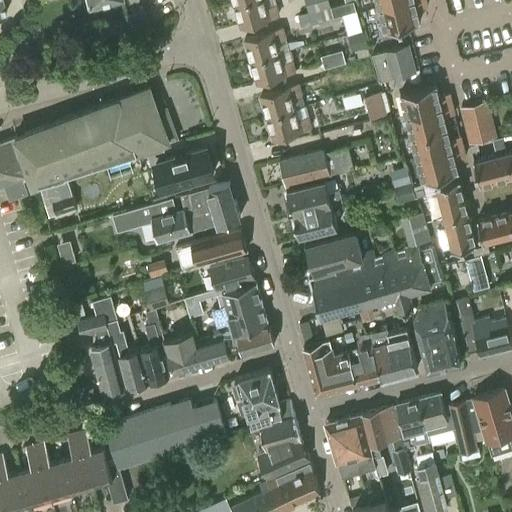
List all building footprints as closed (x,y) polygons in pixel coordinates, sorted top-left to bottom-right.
[(264,0),(245,0),(235,3),(240,23),(279,13),(276,3),(266,6),(264,0)] [(310,12),(308,11),(298,14),(301,26),(334,17),(333,16),(343,13),(356,10),(353,0),(352,0),(346,2),(331,6),(310,13),(310,12)] [(305,0),(308,11),(310,12),(310,13),(331,6),(329,0),(305,0)] [(427,4),(426,0),(400,0),(380,5),(385,26),(384,26),(384,28),(420,19),(420,17),(419,18),(417,7),(427,4)] [(356,10),(343,13),(348,32),(361,28),(356,10)] [(128,17),(133,37),(145,34),(140,15),(128,17)] [(283,27),(244,38),(250,59),(288,48),(285,37),(283,27)] [(355,48),(356,48),(358,56),(369,53),(366,45),(367,45),(364,31),(351,34),(355,48)] [(380,78),(414,69),(407,42),(372,51),(380,78)] [(256,80),(294,69),(291,59),(288,48),(250,59),(256,80)] [(323,66),(343,61),(340,48),(319,53),(323,66)] [(418,70),(409,72),(412,83),(420,81),(418,70)] [(407,113),(452,102),(449,91),(439,94),(436,83),(437,83),(436,82),(400,91),(401,92),(402,92),(407,113)] [(266,115),(294,107),(291,96),(301,94),(298,83),(260,94),(266,115)] [(119,97),(83,110),(47,122),(65,171),(137,149),(137,150),(176,136),(166,107),(158,110),(149,86),(119,97)] [(381,90),(365,95),(371,118),(387,114),(386,111),(390,110),(385,91),(381,92),(381,90)] [(344,105),(362,103),(361,92),(343,93),(344,105)] [(460,105),(469,141),(497,134),(488,98),(460,105)] [(455,112),(452,102),(407,113),(412,135),(447,126),(444,115),(455,112)] [(310,125),(304,105),(295,107),(294,107),(266,115),(272,136),(310,125)] [(0,138),(0,185),(6,183),(10,195),(27,189),(23,177),(30,175),(33,183),(66,172),(65,171),(47,122),(0,138)] [(412,135),(418,156),(463,145),(460,134),(449,137),(447,126),(412,135)] [(478,142),(470,144),(472,151),(480,149),(478,142)] [(163,148),(148,152),(150,162),(156,160),(163,186),(213,172),(206,145),(166,156),(163,148)] [(466,155),(463,145),(418,156),(423,177),(422,177),(423,179),(459,170),(458,168),(457,169),(455,158),(466,155)] [(286,184),(330,173),(323,147),(279,159),(286,184)] [(511,174),(506,151),(475,159),(475,158),(474,159),(480,183),(481,183),(481,182),(511,174)] [(396,185),(411,181),(407,165),(391,169),(395,185),(396,185)] [(286,189),(292,211),(331,200),(331,202),(342,199),(339,188),(329,191),(325,178),(286,189)] [(444,216),(467,210),(459,179),(460,179),(460,178),(435,184),(436,185),(444,216)] [(190,191),(181,193),(185,206),(191,228),(240,215),(230,180),(190,191)] [(416,197),(411,181),(396,185),(395,185),(399,201),(416,197)] [(117,211),(113,212),(118,229),(152,219),(158,238),(191,228),(185,206),(181,193),(140,205),(129,208),(117,211)] [(49,214),(76,206),(73,194),(46,203),(49,214)] [(337,224),(331,202),(331,200),(292,211),(298,234),(337,224)] [(431,239),(423,210),(400,216),(408,245),(431,239)] [(467,210),(444,216),(452,247),(451,248),(452,249),(476,243),(476,241),(475,242),(467,210)] [(511,233),(511,218),(510,210),(479,218),(479,217),(478,217),(484,242),(485,241),(511,233)] [(191,241),(197,263),(215,258),(214,257),(247,248),(241,227),(208,236),(191,241)] [(329,269),(335,267),(334,265),(362,257),(360,250),(354,229),(305,243),(313,273),(329,269)] [(481,244),(482,252),(490,251),(488,242),(484,243),(481,244)] [(419,244),(335,267),(329,269),(313,273),(309,275),(320,317),(396,295),(400,310),(414,306),(410,292),(431,286),(430,284),(443,280),(433,245),(420,249),(419,244)] [(481,244),(477,245),(473,246),(475,254),(482,252),(481,244)] [(373,246),(360,250),(362,257),(375,254),(373,246)] [(73,249),(61,253),(64,262),(75,258),(73,249)] [(472,288),(489,284),(482,253),(465,256),(472,288)] [(209,265),(215,286),(216,287),(221,286),(255,276),(248,254),(209,265)] [(165,258),(148,263),(152,276),(169,271),(165,258)] [(222,289),(221,286),(216,287),(215,286),(185,294),(190,314),(212,308),(216,325),(232,321),(235,331),(268,322),(256,280),(222,289)] [(146,288),(151,307),(166,303),(169,302),(164,283),(146,288)] [(488,296),(500,293),(498,285),(486,288),(488,296)] [(106,319),(117,316),(111,294),(93,300),(96,313),(104,311),(106,319)] [(468,295),(455,298),(459,313),(468,351),(479,348),(480,353),(511,344),(511,340),(506,316),(490,320),(489,316),(474,320),(471,310),(468,295)] [(85,313),(80,298),(70,300),(74,316),(85,313)] [(419,306),(414,315),(428,366),(461,357),(445,299),(419,306)] [(169,302),(166,303),(168,309),(176,307),(174,300),(169,302)] [(367,307),(359,310),(362,321),(370,319),(367,307)] [(145,310),(149,323),(145,324),(147,331),(151,344),(140,347),(149,378),(171,372),(153,308),(145,310)] [(155,308),(153,308),(171,372),(230,355),(228,349),(223,332),(197,340),(194,329),(181,332),(164,337),(155,308)] [(104,311),(96,313),(78,318),(82,334),(97,330),(101,344),(91,346),(104,392),(125,386),(112,341),(106,319),(104,311)] [(129,384),(149,378),(140,347),(130,350),(124,328),(121,329),(117,316),(106,319),(112,341),(116,340),(129,384)] [(308,320),(300,322),(304,339),(313,337),(308,320)] [(274,343),(268,322),(235,331),(223,332),(228,349),(242,345),(243,351),(274,343)] [(371,330),(372,332),(375,343),(382,375),(417,365),(407,326),(389,331),(388,326),(371,330)] [(354,340),(352,331),(344,333),(346,342),(354,340)] [(357,339),(360,347),(350,349),(358,381),(382,375),(375,343),(372,332),(365,333),(360,335),(357,339)] [(316,392),(358,381),(350,349),(334,354),(330,338),(303,345),(316,392)] [(278,400),(279,400),(270,367),(234,376),(239,396),(243,395),(251,422),(281,413),(278,400)] [(511,414),(504,386),(474,395),(485,438),(487,437),(492,453),(511,446),(511,414)] [(440,390),(417,396),(426,433),(428,433),(430,432),(435,431),(444,429),(453,427),(459,452),(476,448),(474,440),(485,438),(474,395),(473,395),(473,396),(464,398),(448,402),(443,403),(440,390)] [(114,445),(119,462),(225,429),(215,396),(192,403),(189,395),(106,421),(114,445)] [(417,396),(396,401),(404,433),(405,433),(406,436),(411,435),(412,440),(416,442),(429,439),(428,433),(426,433),(417,396)] [(290,397),(279,400),(278,400),(281,413),(282,414),(258,422),(266,449),(257,452),(266,475),(309,457),(302,439),(290,397)] [(391,402),(361,411),(374,457),(382,455),(378,442),(389,439),(393,438),(395,448),(392,449),(398,473),(409,470),(391,402)] [(374,457),(361,411),(343,415),(333,418),(331,418),(331,419),(326,420),(327,423),(326,423),(337,459),(338,459),(342,474),(376,464),(374,457)] [(103,446),(92,449),(86,429),(79,431),(94,482),(107,478),(114,502),(130,497),(119,462),(110,465),(104,448),(103,446)] [(71,489),(94,482),(79,431),(68,434),(73,454),(62,457),(71,489)] [(71,489),(62,457),(50,460),(44,441),(37,443),(51,495),(71,489)] [(32,500),(51,495),(37,443),(26,445),(32,466),(23,469),(32,500)] [(110,465),(119,462),(114,445),(104,448),(110,465)] [(445,457),(443,450),(436,452),(437,459),(445,457)] [(32,500),(23,469),(9,473),(3,452),(0,453),(0,469),(11,507),(32,500)] [(237,511),(269,511),(320,490),(309,460),(264,480),(260,482),(263,489),(233,502),(237,511)] [(434,460),(417,464),(420,475),(420,476),(437,472),(434,460)] [(0,509),(11,507),(0,469),(0,509)] [(420,475),(415,477),(424,511),(446,506),(443,497),(454,494),(449,474),(438,477),(437,472),(420,476),(420,475)] [(373,490),(366,492),(369,500),(375,498),(373,490)] [(366,492),(359,494),(362,502),(369,500),(366,492)] [(232,511),(226,496),(191,511),(232,511)] [(389,511),(385,499),(351,509),(351,511),(389,511)]
